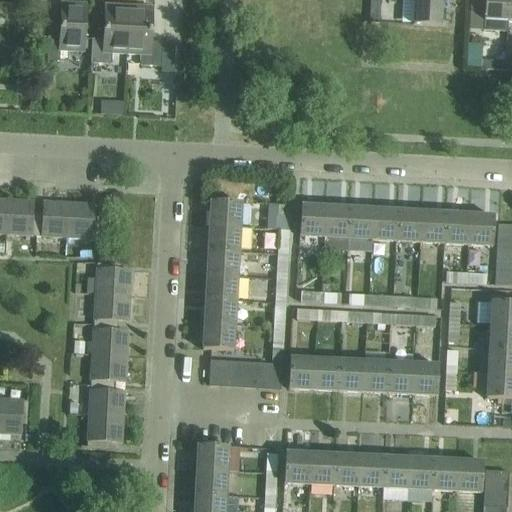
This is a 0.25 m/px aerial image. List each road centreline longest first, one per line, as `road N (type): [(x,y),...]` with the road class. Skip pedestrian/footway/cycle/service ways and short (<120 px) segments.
road 1 (residential): [(150,511),(171,158)]
road 2 (residential): [(511,176),(171,158)]
road 3 (residential): [(171,158),(0,149)]
